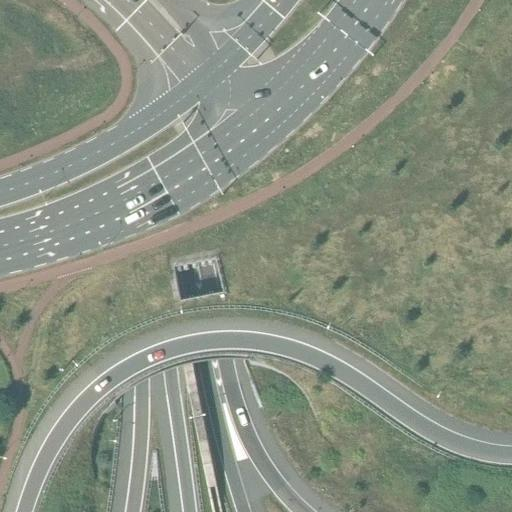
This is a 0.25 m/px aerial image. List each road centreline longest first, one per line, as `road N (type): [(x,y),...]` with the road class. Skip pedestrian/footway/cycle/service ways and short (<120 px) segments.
road 1 (trunk): [(511,454),(443,437),(312,352),(262,338),(204,338),(154,352),(96,387),(55,435),(24,511)]
road 2 (motorway): [(247,511),(136,0)]
road 3 (motorway): [(92,0),(199,511)]
road 4 (trunk): [(306,511),(244,428),(169,141)]
road 5 (trunk): [(244,511),(204,363),(169,141)]
road 6 (trunk): [(137,222),(169,368),(188,511)]
road 7 (trunk): [(137,222),(144,381),(134,511)]
road 8 (primary): [(0,247),(143,191),(250,117)]
road 9 (trunk): [(91,0),(137,222)]
road 10 (primary): [(196,88),(113,144),(0,193)]
road 11 (primary): [(250,117),(355,0)]
road 12 (trunk): [(169,141),(140,0)]
